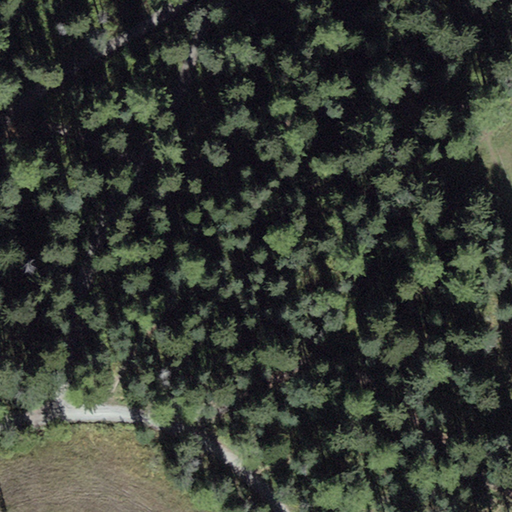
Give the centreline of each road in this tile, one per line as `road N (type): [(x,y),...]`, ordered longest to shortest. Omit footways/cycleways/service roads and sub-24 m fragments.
road 1 (track): [(511,195),(479,135),(445,104),(414,96),(306,118),(198,159),(139,158),(11,115)]
road 2 (track): [(103,413),(137,344),(193,292),(227,236),(336,208),(479,135),(511,97)]
road 3 (track): [(222,0),(102,234),(61,414)]
road 4 (track): [(173,428),(229,394),(310,360),(334,359),(376,384),(483,478),(511,491)]
road 5 (track): [(184,0),(11,115)]
road 6 (track): [(173,428),(103,413),(0,427)]
road 7 (track): [(279,511),(173,428)]
